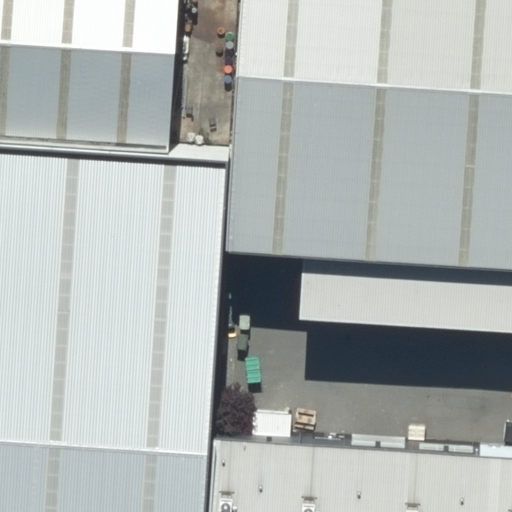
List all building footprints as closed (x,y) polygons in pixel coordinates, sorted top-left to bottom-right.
[(0,0),(0,117),(169,131),(179,0),(0,0)] [(511,0),(236,0),(222,217),(302,222),(297,289),(511,303),(511,0)] [(179,221),(56,215),(52,304),(175,310),(179,221)] [(45,327),(44,409),(172,411),(173,329),(45,327)] [(511,511),(511,426),(212,407),(204,511),(511,511)]
